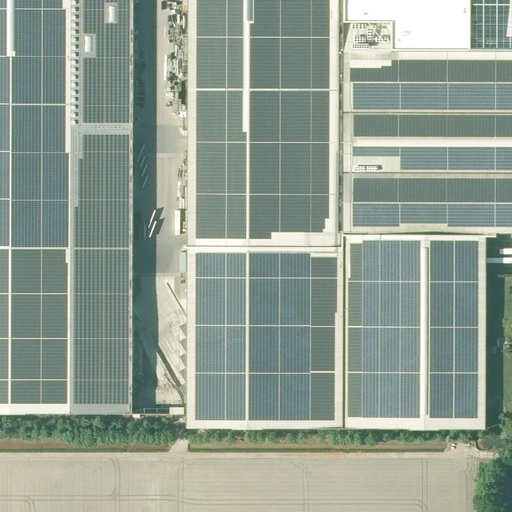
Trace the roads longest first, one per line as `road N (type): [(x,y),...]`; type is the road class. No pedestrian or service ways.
road 1 (unknown): [(154,0),(167,351)]
road 2 (unknown): [(158,115),(0,118)]
